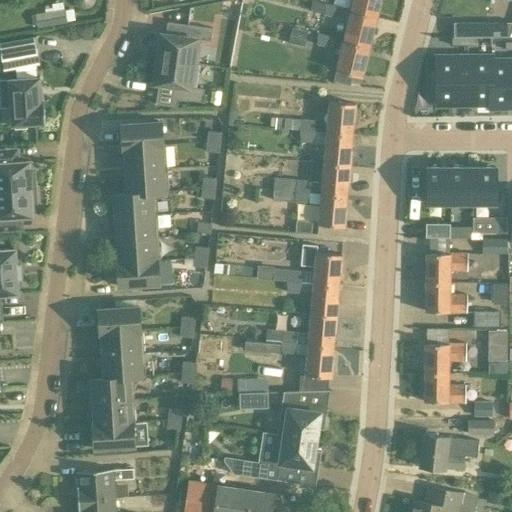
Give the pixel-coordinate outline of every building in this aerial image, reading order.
[(352,0),(350,9),(376,16),(379,0),(352,0)] [(44,13),(35,14),(37,28),(67,23),(64,9),(63,9),(62,6),(62,3),(51,5),(51,8),(44,10),(44,13)] [(326,3),(323,15),(335,18),(338,7),(326,3)] [(350,9),(343,39),(369,45),(376,16),(350,9)] [(497,22),(452,22),(453,37),(463,37),(475,37),(497,36),(497,22)] [(160,33),(157,58),(192,63),(197,64),(200,40),(209,41),(211,28),(186,24),(185,37),(160,33)] [(287,43),(303,47),(307,32),(291,28),(287,43)] [(331,36),(329,35),(318,33),(316,44),(328,47),(331,36)] [(453,37),(450,37),(451,45),(463,45),(463,37),(453,37)] [(475,37),(463,37),(463,45),(475,45),(475,37)] [(361,76),(369,45),(343,39),(335,69),(361,76)] [(35,49),(0,55),(3,70),(15,68),(16,77),(7,78),(10,125),(14,124),(14,128),(26,127),(26,124),(44,122),(43,101),(40,101),(39,76),(35,76),(34,64),(38,63),(35,49)] [(490,55),(463,56),(463,105),(489,104),(490,104),(489,59),(491,59),(490,55)] [(435,73),(431,73),(431,88),(435,88),(435,105),(463,105),(463,56),(435,56),(435,73)] [(197,64),(192,63),(157,58),(153,83),(178,86),(176,99),(201,102),(203,88),(194,87),(197,64)] [(490,104),(489,104),(489,108),(511,108),(511,59),(491,59),(489,59),(490,104)] [(329,101),(326,132),(351,134),(352,119),(353,119),(355,103),(329,101)] [(120,124),(121,148),(163,145),(162,122),(120,124)] [(312,143),(314,131),(299,130),(298,142),(312,143)] [(219,142),(220,132),(207,131),(206,141),(219,142)] [(326,132),(323,162),(349,164),(351,149),(350,148),(351,134),(326,132)] [(219,142),(206,141),(205,151),(218,153),(219,144),(219,142)] [(163,146),(163,145),(121,148),(121,149),(124,148),(125,170),(167,168),(165,146),(163,146)] [(0,189),(34,188),(33,172),(29,173),(28,161),(17,161),(16,149),(0,149),(0,189)] [(323,162),(322,181),(274,177),(273,188),(346,194),(347,179),(348,180),(349,164),(323,162)] [(425,203),(449,203),(449,167),(425,167),(425,203)] [(471,167),(449,167),(449,203),(471,203),(471,167)] [(471,167),(471,203),(495,203),(495,167),(471,167)] [(167,168),(125,170),(126,192),(113,193),(113,194),(155,191),(155,190),(168,190),(167,168)] [(202,177),(201,187),(214,188),(215,178),(202,177)] [(200,197),(213,199),(214,188),(201,187),(200,197)] [(34,188),(0,189),(0,230),(21,229),(20,216),(32,215),(31,203),(35,203),(34,188)] [(344,209),(346,194),(273,188),(272,200),(320,204),(318,223),(344,226),(345,209),(344,209)] [(113,194),(115,217),(156,214),(155,191),(113,194)] [(158,237),(156,214),(115,217),(116,240),(158,237)] [(471,231),(505,229),(504,214),(470,216),(471,231)] [(293,219),(292,232),(309,232),(310,220),(293,219)] [(195,232),(210,233),(211,223),(196,222),(195,232)] [(425,237),(449,237),(449,227),(449,223),(425,223),(425,237)] [(159,259),(158,237),(116,240),(117,261),(115,261),(115,263),(157,260),(157,259),(159,259)] [(506,253),(506,239),(481,238),(481,253),(506,253)] [(314,266),(313,271),(272,269),(271,280),(285,280),(338,284),(339,270),(340,270),(341,253),(315,251),(316,245),(302,244),(299,265),(314,266)] [(194,246),(193,256),(207,258),(208,247),(194,246)] [(0,315),(0,312),(0,293),(16,293),(15,277),(19,277),(19,265),(15,265),(14,249),(0,249),(0,315)] [(449,282),(449,271),(465,271),(466,253),(425,252),(425,281),(449,282)] [(207,258),(193,256),(192,266),(206,268),(207,258)] [(158,283),(157,260),(115,263),(116,286),(158,283)] [(214,263),(213,273),(250,276),(251,267),(214,263)] [(311,294),(310,313),(336,315),(337,299),(336,299),(338,284),(285,280),(285,292),(311,294)] [(465,294),(449,294),(449,282),(425,281),(424,310),(448,311),(465,311),(465,294)] [(490,282),(489,301),(505,302),(506,282),(490,282)] [(101,332),(143,330),(143,329),(141,330),(139,305),(98,308),(99,332),(101,332)] [(472,326),(499,327),(499,311),(472,310),(472,326)] [(310,313),(307,343),(332,345),(333,330),(335,330),(336,315),(310,313)] [(180,316),(179,326),(194,327),(194,317),(180,316)] [(193,337),(194,327),(179,326),(178,336),(193,337)] [(422,328),(422,340),(462,341),(463,329),(422,328)] [(296,342),(296,330),(265,329),(264,340),(280,341),(296,342)] [(101,332),(103,355),(144,352),(143,330),(101,332)] [(296,342),(280,341),(280,342),(264,341),(244,340),(243,351),(295,354),(296,342)] [(448,372),(448,360),(464,361),(465,343),(448,343),(424,342),(424,371),(448,372)] [(331,360),(332,345),(307,343),(305,374),(331,376),(332,360),(331,360)] [(146,375),(144,352),(103,355),(104,377),(133,375),(146,375)] [(488,360),(487,372),(505,373),(505,360),(488,360)] [(182,361),(181,372),(195,373),(196,362),(182,361)] [(464,384),(448,384),(448,372),(424,371),(423,400),(464,401),(464,384)] [(195,373),(181,372),(180,382),(194,383),(195,373)] [(133,375),(104,377),(91,378),(92,401),(134,399),(133,375)] [(249,379),(237,380),(238,393),(240,393),(249,393),(249,379)] [(285,421),(283,432),(316,436),(317,428),(323,429),(329,389),(284,383),(284,384),(290,385),(289,395),(282,394),(279,420),(285,421)] [(249,393),(240,393),(240,406),(266,405),(265,393),(249,393)] [(134,399),(92,401),(94,423),(91,423),(91,424),(133,422),(133,421),(135,421),(134,399)] [(473,401),(473,416),(491,416),(491,402),(473,401)] [(168,408),(166,418),(180,420),(182,410),(168,408)] [(180,420),(166,418),(165,429),(179,430),(180,420)] [(465,435),(490,435),(492,435),(493,420),(466,419),(465,435)] [(135,445),(133,422),(91,424),(93,448),(135,445)] [(314,449),(316,436),(283,432),(281,447),(275,446),(272,466),(278,467),(276,479),(315,485),(320,450),(314,449)] [(462,471),(464,455),(476,457),(478,440),(422,433),(419,465),(462,471)] [(236,458),(234,473),(263,477),(265,461),(257,460),(236,458)] [(77,499),(114,496),(112,468),(76,471),(77,486),(76,486),(77,499)] [(133,478),(132,468),(120,468),(120,479),(133,478)] [(183,511),(269,511),(272,492),(217,483),(217,485),(189,480),(183,511)] [(425,502),(414,499),(410,511),(457,511),(458,509),(471,511),(474,495),(429,486),(425,502)] [(114,511),(114,496),(77,499),(77,511),(114,511)]
